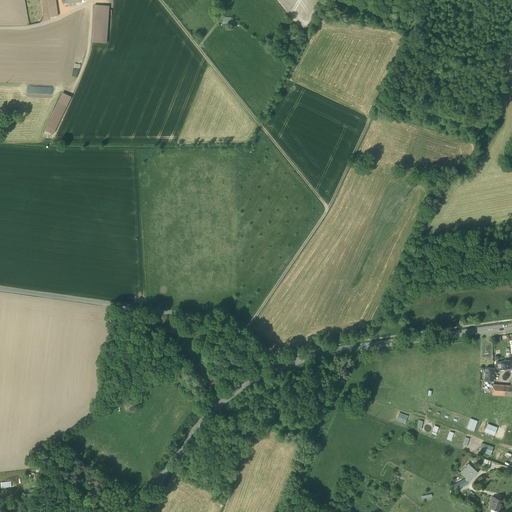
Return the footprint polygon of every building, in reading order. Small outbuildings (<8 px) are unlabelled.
[(47,0),(48,3),(50,17),(58,16),(55,0),(47,0)] [(92,42),(107,43),(109,6),(95,5),(92,42)] [(67,107),(58,102),(47,125),(56,130),(67,107)] [(497,362),(498,370),(511,368),(511,360),(509,360),(497,362)] [(485,384),(493,385),(495,369),(486,368),(485,384)] [(492,395),(511,396),(511,386),(493,385),(493,389),(492,395)] [(126,407),(130,412),(138,406),(135,401),(126,407)] [(396,421),(404,424),(407,415),(399,412),(399,414),(396,421)] [(467,428),(474,431),(477,421),(470,418),(467,428)] [(484,432),(495,436),(498,427),(487,424),(484,432)] [(503,440),(508,442),(511,431),(511,430),(507,429),(503,440)] [(479,450),(490,454),(493,447),(482,443),(479,450)] [(466,478),(469,481),(478,472),(469,464),(460,473),(466,478)] [(453,485),(456,490),(467,485),(469,481),(466,478),(453,485)] [(490,508),(499,511),(503,501),(494,497),(490,508)]
